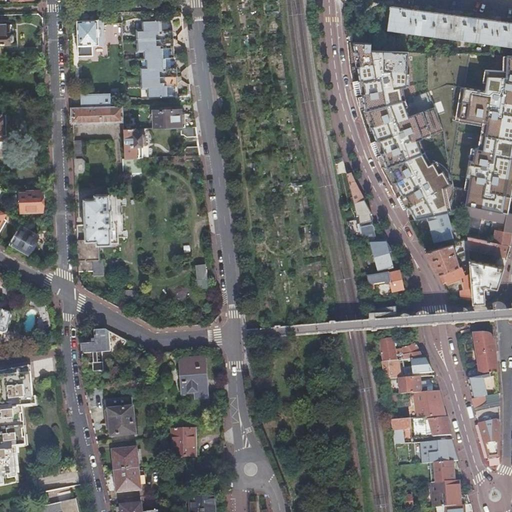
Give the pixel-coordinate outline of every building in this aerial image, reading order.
[(390,6),(387,28),(511,45),(511,23),(500,22),(500,20),(495,19),(495,21),(459,15),(459,14),(454,13),(454,15),(418,10),(418,9),(412,8),(412,9),(390,6)] [(219,13),(212,14),(213,25),(220,25),(219,13)] [(72,28),(72,35),(77,35),(78,56),(95,56),(95,45),(100,45),(99,20),(77,20),(77,28),(72,28)] [(148,97),(178,97),(178,59),(175,59),(175,21),(145,22),(145,30),(138,30),(139,52),(145,52),(145,60),(147,60),(147,67),(141,67),(142,90),(148,90),(148,97)] [(0,24),(0,43),(12,43),(11,33),(7,33),(7,25),(0,24)] [(379,129),(366,131),(367,136),(374,154),(399,151),(400,163),(379,166),(409,221),(428,216),(438,214),(448,212),(449,212),(457,210),(463,208),(462,203),(500,211),(507,213),(511,178),(511,172),(480,177),(466,179),(464,168),(479,167),(504,163),(499,125),(434,133),(433,125),(430,122),(430,119),(426,116),(423,117),(420,114),(417,94),(404,95),(404,93),(381,96),(385,125),(382,129),(384,139),(380,140),(379,129)] [(113,94),(80,95),(81,107),(113,106),(113,94)] [(80,95),(71,95),(71,107),(81,107),(80,95)] [(434,102),(435,111),(448,109),(447,100),(434,102)] [(430,102),(423,117),(426,116),(430,119),(430,122),(435,111),(434,102),(430,102)] [(81,107),(71,107),(72,123),(124,122),(124,106),(113,106),(81,107)] [(195,127),(194,119),(186,119),(185,114),(182,114),(177,110),(155,111),(156,128),(181,127),(195,127)] [(197,137),(195,127),(181,127),(182,135),(184,135),(186,137),(197,137)] [(136,129),(125,129),(126,160),(143,159),(142,135),(136,135),(136,129)] [(83,140),(73,141),(73,158),(78,158),(78,155),(82,155),(82,158),(84,158),(83,140)] [(186,151),(186,157),(200,157),(198,147),(188,147),(186,151)] [(73,158),(74,176),(86,176),(85,161),(84,158),(82,158),(82,155),(78,155),(78,158),(73,158)] [(143,159),(126,160),(127,174),(126,177),(135,177),(135,174),(144,174),(144,159),(143,159)] [(466,179),(480,177),(479,167),(464,168),(466,179)] [(246,176),(236,177),(238,195),(248,194),(246,176)] [(351,176),(347,176),(355,204),(365,201),(351,176)] [(30,190),(25,190),(25,193),(21,194),(22,212),(44,212),(43,191),(30,191),(30,190)] [(3,191),(0,196),(0,210),(5,213),(10,205),(5,202),(11,191),(3,191)] [(117,194),(111,194),(96,194),(96,199),(86,199),(87,228),(87,240),(99,240),(99,244),(119,243),(119,238),(125,238),(123,198),(117,198),(117,194)] [(365,201),(355,204),(356,209),(362,208),(363,214),(366,213),(366,216),(371,216),(372,215),(365,201)] [(511,224),(511,213),(507,213),(500,211),(462,203),(463,208),(464,213),(483,217),(491,219),(490,221),(510,225),(510,224),(511,224)] [(362,208),(356,209),(357,217),(359,217),(363,237),(375,236),(371,216),(366,216),(366,213),(363,214),(362,208)] [(465,222),(464,213),(463,208),(457,210),(459,223),(465,222)] [(451,228),(448,212),(438,214),(428,216),(434,242),(450,238),(448,229),(451,228)] [(250,213),(241,214),(242,225),(251,224),(250,213)] [(483,217),(464,213),(465,222),(466,228),(480,228),(483,217)] [(37,230),(52,229),(51,222),(37,222),(37,230)] [(21,227),(11,243),(30,254),(40,237),(21,227)] [(480,228),(466,228),(468,237),(477,239),(480,228)] [(495,231),(493,242),(507,245),(509,245),(511,234),(495,231)] [(477,239),(468,237),(468,239),(469,249),(505,257),(507,245),(493,242),(477,239)] [(87,240),(77,241),(78,273),(94,273),(95,277),(105,276),(104,260),(100,260),(99,244),(99,240),(87,240)] [(385,241),(371,242),(375,257),(373,258),(378,273),(393,268),(389,253),(391,253),(385,241)] [(253,244),(246,244),(247,254),(254,253),(253,244)] [(453,244),(426,252),(438,276),(460,268),(453,244)] [(504,267),(470,260),(470,264),(471,273),(472,288),(473,300),(474,304),(483,303),(486,303),(488,302),(491,301),(493,299),(494,297),(495,294),(497,289),(504,267)] [(460,268),(438,276),(443,284),(463,276),(471,273),(470,264),(467,265),(460,268)] [(204,267),(197,268),(199,282),(197,282),(198,290),(207,289),(204,267)] [(389,273),(368,276),(370,291),(375,290),(374,285),(388,282),(390,291),(393,290),(393,292),(404,290),(400,272),(389,274),(389,273)] [(471,273),(463,276),(465,281),(463,282),(465,290),(472,288),(471,273)] [(473,300),(472,288),(465,290),(460,291),(461,301),(473,300)] [(134,299),(133,291),(124,292),(125,300),(134,299)] [(12,315),(10,312),(0,309),(0,331),(4,333),(7,331),(12,315)] [(464,314),(456,315),(457,323),(465,322),(464,314)] [(83,372),(83,373),(103,371),(102,352),(110,352),(108,331),(105,329),(94,330),(95,339),(91,339),(91,343),(81,344),(83,372)] [(487,374),(482,332),(477,332),(475,332),(473,332),(479,368),(481,375),(487,374)] [(483,332),(482,332),(487,374),(497,372),(494,341),(494,340),(491,334),(487,333),(483,332)] [(45,334),(46,348),(56,346),(55,334),(45,334)] [(383,342),(384,362),(396,361),(395,350),(395,342),(383,342)] [(418,344),(416,343),(410,349),(404,349),(405,360),(412,359),(425,358),(418,344)] [(404,349),(395,350),(396,361),(403,360),(405,360),(404,349)] [(205,358),(180,359),(182,394),(193,393),(194,401),(208,399),(205,358)] [(425,358),(412,359),(412,374),(432,372),(432,371),(425,358)] [(405,360),(403,360),(404,370),(404,375),(412,374),(412,359),(405,360)] [(384,362),(381,362),(383,380),(398,379),(400,378),(399,371),(404,370),(403,360),(396,361),(384,362)] [(0,486),(16,483),(13,447),(24,446),(21,407),(33,406),(29,366),(0,372),(0,400),(0,404),(0,403),(0,486)] [(479,368),(465,371),(467,377),(481,375),(479,368)] [(499,394),(497,372),(487,374),(488,387),(470,391),(471,395),(472,400),(499,394)] [(487,374),(481,375),(483,384),(469,387),(470,391),(488,387),(487,374)] [(481,375),(467,377),(469,387),(483,384),(481,375)] [(400,378),(398,379),(399,395),(416,393),(420,393),(419,384),(419,377),(400,378)] [(438,391),(435,378),(422,380),(422,384),(423,393),(438,391)] [(445,415),(438,391),(423,393),(420,393),(416,393),(420,418),(445,415)] [(499,398),(499,394),(472,400),(478,424),(499,420),(499,398)] [(104,401),(106,423),(110,423),(111,430),(111,436),(135,433),(131,398),(104,401)] [(410,419),(390,420),(393,444),(393,445),(401,444),(399,430),(411,429),(410,419)] [(428,421),(429,437),(450,435),(446,419),(428,421)] [(499,420),(478,424),(482,439),(480,440),(486,462),(498,461),(498,457),(499,456),(499,420)] [(195,428),(172,429),(172,456),(178,456),(178,462),(188,462),(188,456),(196,456),(195,428)] [(452,440),(427,442),(429,458),(429,463),(452,461),(458,461),(452,440)] [(429,458),(427,442),(420,442),(422,459),(429,458)] [(114,471),(139,468),(139,466),(137,449),(137,447),(129,448),(128,447),(118,448),(118,449),(112,450),(114,471)] [(452,461),(429,463),(431,483),(454,481),(452,461)] [(139,470),(139,468),(114,471),(117,492),(136,490),(136,486),(141,486),(139,470)] [(41,469),(25,473),(27,481),(42,479),(41,469)] [(136,486),(136,490),(145,489),(143,470),(139,470),(141,486),(136,486)] [(454,481),(431,483),(433,507),(436,507),(470,504),(467,494),(459,494),(458,480),(454,481)] [(189,489),(166,489),(166,493),(167,502),(189,502),(189,511),(214,511),(215,497),(197,496),(189,496),(189,489)] [(402,494),(402,506),(411,506),(411,494),(402,494)] [(50,511),(76,511),(74,501),(49,506),(50,511)] [(161,511),(161,509),(142,511),(141,502),(121,505),(121,507),(116,507),(116,511),(161,511)]
